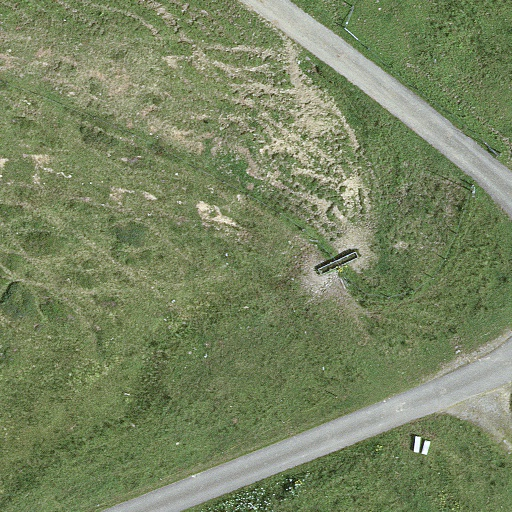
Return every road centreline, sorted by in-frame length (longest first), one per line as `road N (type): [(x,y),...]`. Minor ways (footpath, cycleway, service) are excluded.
road 1 (track): [(511,354),(140,511)]
road 2 (track): [(265,0),(511,197)]
